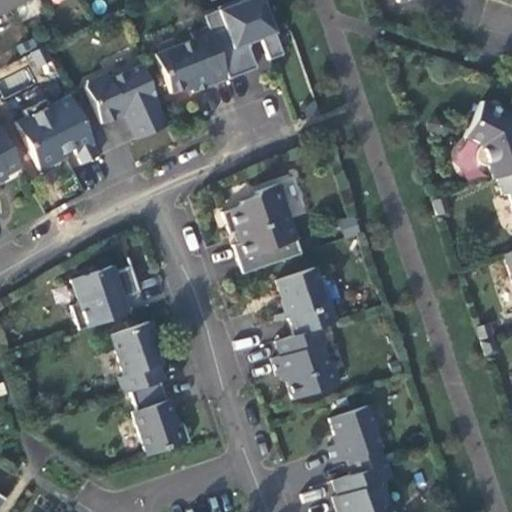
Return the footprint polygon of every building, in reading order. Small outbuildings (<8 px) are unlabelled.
[(2,0),(7,9),(26,0),(2,0)] [(206,27),(226,79),(254,67),(246,46),(248,42),(259,38),(267,60),(281,54),(259,0),(241,0),(238,1),(237,0),(232,0),(215,7),(216,10),(202,15),(206,27)] [(191,93),(226,79),(206,27),(189,33),(191,39),(152,54),(159,74),(160,74),(168,93),(188,85),(191,93)] [(50,61),(42,46),(28,53),(36,68),(50,61)] [(138,138),(166,125),(139,64),(107,79),(104,72),(85,81),(83,87),(99,124),(122,113),(126,112),(138,138)] [(80,164),(97,155),(68,96),(47,107),(43,99),(22,110),(25,117),(13,122),(38,170),(65,156),(63,152),(72,147),(80,164)] [(511,171),(511,117),(511,116),(480,101),(462,137),(479,145),(478,146),(476,147),(475,147),(474,149),(474,150),(473,151),(472,152),(472,154),(472,156),(472,157),(473,159),(473,160),(474,161),(475,162),(476,163),(477,164),(479,165),(480,165),(482,165),(483,165),(485,165),(486,165),(491,179),(495,178),(511,171)] [(446,120),(440,115),(432,117),(427,123),(428,131),(434,136),(442,135),(447,129),(446,120)] [(0,177),(18,167),(0,134),(0,177)] [(511,171),(495,178),(500,195),(506,193),(511,209),(511,171)] [(235,254),(241,273),(300,253),(284,205),(287,203),(280,182),(254,191),(251,196),(238,201),(235,207),(220,212),(227,233),(235,231),(238,242),(231,244),(235,254)] [(511,250),(502,254),(511,282),(511,250)] [(77,329),(120,315),(114,300),(121,298),(138,292),(133,278),(129,265),(112,271),(110,265),(69,280),(77,303),(69,306),(77,329)] [(318,326),(336,320),(329,301),(324,303),(312,267),(275,280),(282,301),(271,305),(273,312),(276,320),(287,316),(294,335),(318,326)] [(114,300),(120,315),(126,312),(121,298),(114,300)] [(129,391),(158,381),(163,379),(157,364),(160,363),(154,347),(151,336),(153,336),(148,321),(109,334),(122,375),(117,377),(123,393),(129,391)] [(318,326),(294,335),(274,341),(279,355),(270,358),(273,366),(276,375),(282,373),(291,398),(338,383),(331,363),(326,360),(320,343),(323,341),(318,326)] [(130,412),(145,456),(188,441),(181,422),(176,424),(170,409),(167,399),(164,400),(158,381),(129,391),(135,410),(130,412)] [(343,457),(350,474),(383,462),(378,448),(380,446),(366,405),(328,418),(333,433),(336,443),(327,447),(333,462),(343,457)] [(391,477),(385,461),(383,462),(350,474),(331,480),(336,495),(332,496),(334,502),(336,511),(389,511),(379,481),(391,477)]
